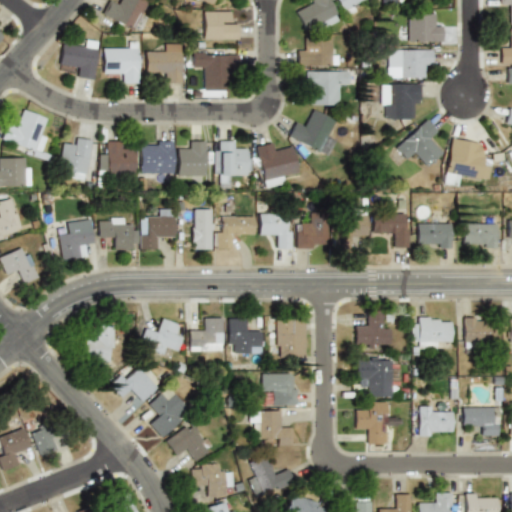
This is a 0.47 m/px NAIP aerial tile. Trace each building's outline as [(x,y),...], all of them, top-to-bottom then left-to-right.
[(131,30),(146,0),(120,0),(119,3),(113,0),(107,0),(100,15),(131,30)] [(293,11),(301,28),(313,22),(317,30),(337,20),(327,0),(307,0),(309,3),(293,11)] [(334,0),(340,13),(369,0),(334,0)] [(508,6),(508,24),(511,24),(511,0),(498,0),(498,6),(508,6)] [(236,39),(236,19),(227,19),(227,10),(201,10),(201,39),(236,39)] [(404,41),(439,41),(439,22),(429,22),(429,13),(404,13),(404,41)] [(511,27),(508,27),(508,43),(498,43),(498,63),(511,63),(511,27)] [(326,46),(326,36),(305,36),(305,46),(294,46),(294,65),(333,65),(333,46),(326,46)] [(101,72),(119,72),(119,83),(137,83),(137,41),(126,41),(126,49),(101,49),(101,72)] [(57,64),(75,66),(74,77),(92,79),(95,47),(59,43),(57,64)] [(180,43),(160,43),(160,53),(144,53),(144,73),(161,73),(161,83),(180,83),(180,43)] [(227,69),(237,69),(237,55),(218,54),(218,48),(190,47),(190,68),(200,68),(200,90),(226,90),(227,69)] [(384,78),(420,78),(420,68),(429,68),(429,48),(384,48),(384,78)] [(336,81),(346,81),(346,70),(304,70),(304,104),(336,104),(336,81)] [(417,83),(377,83),(377,120),(408,120),(408,106),(417,106),(417,83)] [(511,125),(509,144),(511,144),(511,109),(505,108),(503,124),(511,125)] [(38,128),(41,116),(20,109),(14,126),(4,123),(0,135),(0,141),(38,154),(46,130),(38,128)] [(285,136),(318,153),(334,120),(311,109),(303,126),(293,121),(285,136)] [(434,131),(424,119),(388,149),(398,161),(410,151),(423,167),(439,153),(427,138),(434,131)] [(89,139),(71,136),(69,146),(59,144),(56,165),(65,166),(63,176),(83,179),(89,139)] [(454,176),(475,179),(477,169),(484,170),(486,156),(467,153),(468,141),(448,138),(441,183),(453,185),(454,176)] [(170,172),(170,139),(137,139),(137,172),(170,172)] [(248,175),(248,150),(236,150),(236,139),(215,139),(215,175),(248,175)] [(132,151),(122,150),(122,140),(103,140),(103,175),(131,176),(132,151)] [(203,175),(203,140),(184,140),(184,151),(175,151),(175,175),(203,175)] [(291,148),(277,150),(275,141),(253,145),(261,187),(282,183),(280,172),(294,170),(291,148)] [(0,186),(28,186),(28,165),(20,165),(20,157),(0,157),(0,186)] [(0,199),(0,236),(19,232),(11,197),(0,199)] [(154,239),(171,239),(171,209),(152,208),(152,218),(137,217),(137,248),(154,249),(154,239)] [(209,208),(189,208),(189,248),(209,248),(209,208)] [(277,248),(288,248),(288,213),(255,213),(255,236),(277,236),(277,248)] [(406,213),(368,213),(368,233),(388,233),(388,246),(406,246),(406,213)] [(231,237),(251,237),(251,215),(211,215),(211,248),(231,248),(231,237)] [(364,215),(332,215),(332,248),(346,248),(346,237),(364,237),(364,215)] [(130,217),(95,217),(95,239),(107,239),(107,249),(130,249),(130,217)] [(59,260),(82,257),(81,245),(91,244),(87,218),(64,222),(65,232),(55,234),(59,260)] [(511,219),(503,219),(503,239),(511,239),(511,219)] [(293,221),(293,246),(324,246),(324,221),(293,221)] [(448,223),(413,223),(413,246),(448,246),(448,223)] [(458,246),(493,246),(493,223),(458,223),(458,246)] [(16,284),(34,277),(23,246),(0,254),(0,271),(2,277),(13,274),(16,284)] [(379,327),(379,310),(361,310),(361,322),(351,322),(351,347),(386,347),(386,327),(379,327)] [(171,333),(174,322),(155,317),(151,329),(141,326),(135,346),(161,354),(164,345),(175,348),(179,336),(171,333)] [(196,327),(185,327),(185,350),(219,350),(219,317),(196,317),(196,327)] [(246,328),(246,318),(224,317),(224,345),(229,345),(229,353),(247,353),(247,344),(257,344),(257,328),(246,328)] [(266,357),(302,357),(302,317),(266,317),(266,357)] [(448,317),(407,317),(407,339),(414,339),(414,348),(438,348),(438,338),(448,338),(448,317)] [(493,342),(493,317),(458,317),(458,342),(493,342)] [(109,325),(91,325),(91,338),(81,338),(81,361),(109,361),(109,325)] [(362,377),(362,396),(392,396),(392,359),(351,359),(351,377),(362,377)] [(117,397),(126,390),(136,402),(154,388),(137,368),(128,376),(122,369),(106,383),(117,397)] [(293,372),(257,372),(257,394),(267,394),(267,404),(293,404),(293,372)] [(157,437),(179,418),(172,410),(179,403),(171,393),(164,399),(157,392),(142,405),(150,414),(143,421),(157,437)] [(362,444),(383,444),(383,401),(361,401),(361,412),(351,412),(351,433),(362,433),(362,444)] [(448,407),(414,407),(414,434),(448,434),(448,407)] [(494,433),(494,407),(458,407),(458,425),(478,425),(478,433),(494,433)] [(277,410),(245,410),(245,420),(255,420),(255,437),(267,437),(267,445),(288,445),(288,426),(277,426),(277,410)] [(160,440),(172,456),(180,451),(189,462),(208,448),(188,420),(160,440)] [(35,454),(52,447),(43,425),(26,432),(35,454)] [(0,470),(20,462),(16,452),(28,448),(19,427),(0,434),(0,470)] [(290,481),(284,469),(273,473),(264,454),(245,462),(250,472),(243,475),(252,497),(290,481)] [(187,464),(187,486),(199,486),(199,496),(220,496),(220,485),(228,485),(228,473),(218,473),(218,464),(187,464)] [(105,498),(110,511),(132,511),(125,491),(105,498)] [(447,511),(447,493),(431,493),(431,503),(413,503),(413,511),(447,511)] [(325,511),(327,505),(287,494),(281,511),(325,511)] [(405,511),(405,494),(393,494),(393,505),(373,505),(373,511),(405,511)] [(461,494),(461,511),(494,511),(494,494),(461,494)] [(366,511),(366,498),(350,498),(350,511),(366,511)] [(200,511),(230,511),(230,509),(222,511),(220,502),(199,507),(200,511)]
